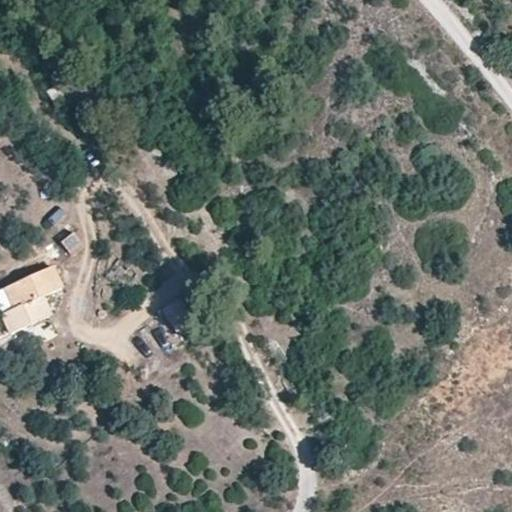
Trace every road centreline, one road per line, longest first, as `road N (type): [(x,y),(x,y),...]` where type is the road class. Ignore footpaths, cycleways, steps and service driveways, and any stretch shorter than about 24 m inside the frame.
road 1 (track): [(300,511),(309,477),(296,434),(234,326)]
road 2 (unclassified): [(511,102),(432,0)]
